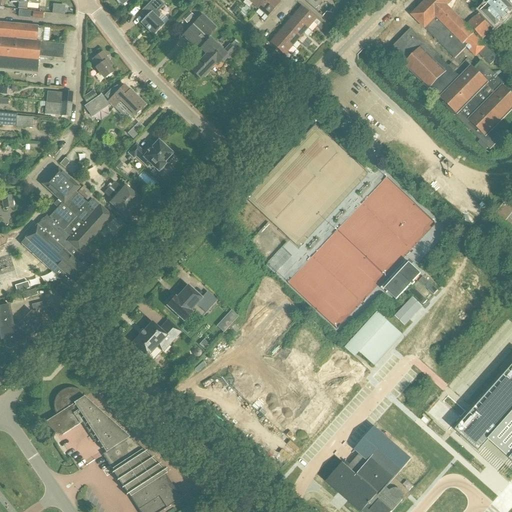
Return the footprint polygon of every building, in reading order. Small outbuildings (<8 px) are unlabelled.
[(39,5),(39,0),(10,0),(10,3),(18,4),(17,9),(27,10),(27,4),(39,5)] [(154,36),(164,26),(158,20),(159,18),(159,14),(158,12),(164,6),(157,0),(153,0),(140,14),(145,19),(141,23),(154,36)] [(249,0),(245,6),(247,8),(251,4),(257,9),(265,0),(249,0)] [(276,0),(265,0),(257,9),(264,15),(260,19),(263,21),(279,3),(276,0)] [(303,0),(305,1),(314,10),(322,2),(320,0),(303,0)] [(478,54),(486,46),(446,7),(452,0),(426,0),(423,4),(466,48),(475,57),(478,54)] [(483,40),(495,28),(511,12),(511,7),(504,0),(493,0),(480,12),(468,24),(483,40)] [(236,6),(232,12),(236,16),(241,10),(236,6)] [(292,16),(307,29),(313,23),(317,26),(316,27),(320,30),(322,28),(322,26),(319,23),(300,7),(292,16)] [(187,24),(194,17),(189,12),(182,19),(187,24)] [(216,46),(209,40),(208,38),(216,29),(208,22),(202,16),(183,37),(205,58),(191,72),(199,80),(202,77),(204,79),(210,72),(209,71),(215,64),(217,65),(221,61),(223,63),(234,50),(239,44),(235,40),(230,46),(229,46),(223,53),(220,51),(222,49),(217,44),(216,46)] [(302,35),(307,29),(292,16),(284,25),(303,41),(305,39),(302,35)] [(0,71),(2,43),(19,45),(16,80),(31,81),(31,76),(37,77),(37,73),(49,74),(51,46),(49,46),(49,43),(51,43),(53,28),(0,23),(0,71)] [(303,41),(284,25),(276,34),(291,47),(297,41),(301,44),(307,49),(309,46),(303,41)] [(390,47),(430,83),(445,66),(414,38),(415,38),(405,30),(390,47)] [(286,53),(291,47),(276,34),(268,43),(285,57),(283,59),(286,62),(288,60),(287,59),(290,57),(286,53)] [(99,83),(104,80),(113,73),(108,67),(111,65),(102,53),(92,60),(98,67),(96,68),(99,73),(95,76),(99,83)] [(456,110),(490,78),(471,59),(445,83),(440,77),(435,82),(439,87),(437,89),(456,110)] [(485,132),(511,105),(511,88),(505,81),(469,116),(485,132)] [(124,86),(108,102),(114,108),(120,101),(129,111),(128,112),(133,117),(135,116),(145,106),(129,91),(129,92),(124,86)] [(87,104),(97,97),(93,91),(83,98),(87,104)] [(72,105),(73,93),(62,92),(62,93),(48,92),(47,103),(72,105)] [(102,96),(85,107),(92,118),(109,106),(102,96)] [(72,105),(47,103),(45,103),(44,115),(70,118),(72,105)] [(0,126),(15,128),(32,129),(33,118),(16,117),(16,116),(0,113),(0,126)] [(57,127),(50,130),(52,135),(59,133),(57,127)] [(166,150),(158,143),(152,150),(151,149),(147,154),(146,153),(145,154),(146,155),(146,156),(136,146),(128,154),(134,159),(136,157),(147,168),(150,165),(158,172),(159,171),(159,172),(160,171),(161,172),(165,168),(163,167),(164,166),(163,165),(165,163),(164,163),(168,159),(170,161),(174,157),(170,154),(171,153),(167,149),(166,150)] [(64,169),(70,162),(65,158),(60,165),(64,169)] [(87,204),(75,193),(80,188),(57,167),(41,185),(57,200),(53,205),(57,209),(45,222),(43,220),(20,244),(57,278),(58,277),(70,288),(95,261),(86,253),(83,256),(79,253),(112,217),(92,199),(87,204)] [(153,189),(157,183),(147,177),(144,184),(153,189)] [(121,189),(113,182),(103,193),(111,200),(108,203),(116,210),(115,212),(122,217),(123,216),(125,218),(129,213),(132,216),(139,208),(136,205),(140,201),(124,186),(121,189)] [(3,209),(13,208),(12,196),(1,197),(3,209)] [(511,200),(509,198),(496,213),(505,222),(509,218),(511,221),(511,200)] [(0,262),(0,273),(1,276),(18,270),(14,258),(0,262)] [(396,300),(411,284),(420,274),(412,267),(407,261),(380,288),(386,294),(388,292),(396,300)] [(419,281),(433,295),(437,290),(423,277),(419,281)] [(60,281),(46,285),(51,289),(60,281)] [(56,293),(64,285),(60,281),(51,289),(56,293)] [(29,289),(27,282),(14,286),(16,293),(29,289)] [(60,298),(68,289),(64,285),(56,293),(60,298)] [(201,299),(188,287),(176,299),(175,298),(174,299),(171,297),(166,303),(167,306),(167,307),(183,322),(192,313),(190,312),(196,305),(199,308),(202,305),(208,311),(217,301),(207,292),(201,299)] [(425,298),(413,287),(409,291),(423,305),(427,301),(425,298)] [(24,300),(37,296),(35,289),(22,293),(24,300)] [(65,302),(73,293),(68,289),(60,298),(65,302)] [(404,326),(422,307),(413,298),(395,317),(404,326)] [(47,302),(32,306),(33,312),(45,309),(52,315),(56,311),(47,302)] [(0,318),(11,316),(9,306),(0,307),(0,318)] [(231,311),(224,319),(231,325),(238,317),(231,311)] [(23,320),(35,331),(42,323),(31,312),(23,320)] [(373,365),(391,346),(401,334),(378,312),(367,324),(345,349),(355,357),(359,352),(373,365)] [(0,328),(13,326),(11,316),(0,318),(0,328)] [(28,338),(35,331),(23,320),(17,327),(28,338)] [(180,333),(167,321),(159,330),(152,323),(133,344),(140,350),(139,352),(145,357),(146,356),(147,357),(156,347),(160,350),(165,345),(168,347),(180,333)] [(28,338),(17,327),(13,326),(0,328),(0,339),(0,340),(3,340),(4,344),(4,345),(5,346),(6,348),(7,348),(8,349),(10,349),(11,349),(13,348),(14,348),(17,344),(20,346),(28,338)] [(209,345),(204,340),(199,345),(204,350),(209,345)] [(511,367),(455,431),(479,453),(489,441),(511,461),(511,367)] [(168,473),(84,398),(86,397),(85,396),(84,394),(83,393),(82,392),(80,392),(79,391),(78,390),(76,390),(75,389),(73,389),(72,389),(70,389),(69,389),(67,389),(66,389),(64,390),(63,391),(62,391),(60,392),(59,393),(58,394),(57,395),(56,397),(55,398),(55,399),(54,401),(54,402),(54,404),(53,405),(53,407),(53,408),(54,410),(54,411),(55,413),(55,414),(56,415),(45,422),(46,424),(47,426),(48,427),(50,429),(51,431),(53,432),(54,433),(56,434),(58,435),(60,436),(62,436),(81,424),(94,443),(97,441),(105,453),(102,455),(139,511),(161,511),(183,498),(182,497),(180,498),(165,475),(168,473)] [(452,457),(394,407),(381,421),(440,472),(452,457)] [(386,488),(411,459),(374,428),(354,451),(359,455),(350,465),(345,461),(326,483),(359,511),(392,511),(403,500),(403,498),(403,495),(402,492),(401,491),(398,489),(396,488),(393,488),(391,490),(389,491),(386,488)]
